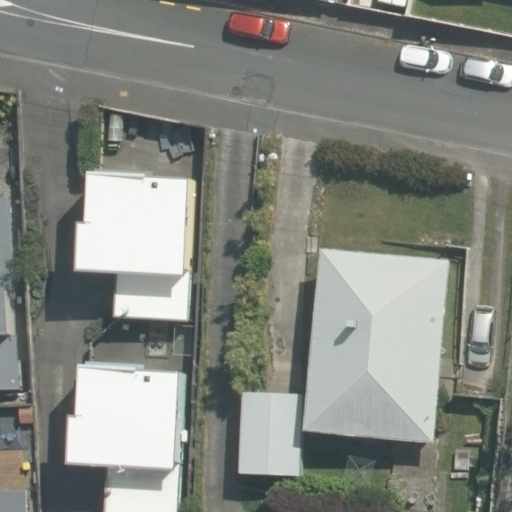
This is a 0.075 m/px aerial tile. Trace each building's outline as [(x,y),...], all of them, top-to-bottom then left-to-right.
[(195,273),(198,184),(158,182),(159,174),(99,171),(97,227),(90,228),(88,277),(124,278),(120,320),(193,323),(195,286),(198,286),(198,273),(195,273)] [(20,286),(16,198),(0,198),(0,392),(23,391),(21,339),(15,339),(12,286),(20,286)] [(455,262),(327,251),(313,435),(441,446),(455,262)] [(187,431),(191,376),(149,374),(150,366),(91,364),(88,419),(82,419),(80,464),(115,466),(112,511),(183,511),(187,443),(192,444),(192,431),(187,431)] [(305,479),(308,397),(249,395),(246,476),(305,479)] [(31,511),(31,490),(0,491),(0,511),(31,511)]
